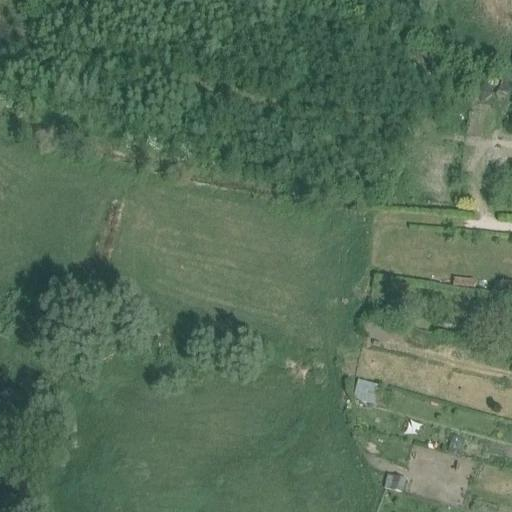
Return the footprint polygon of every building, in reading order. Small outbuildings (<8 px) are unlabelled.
[(507,101),(511,87),(501,83),(496,96),(507,101)] [(484,84),(474,93),(482,103),(492,94),(484,84)] [(511,283),(501,281),(499,293),(511,295),(511,283)] [(379,338),(382,327),(371,324),(368,335),(379,338)] [(396,336),(398,328),(389,326),(387,334),(396,336)] [(370,404),(374,388),(360,385),(356,400),(370,404)] [(453,437),(448,452),(460,456),(464,441),(453,437)] [(403,494),(407,480),(390,475),(386,489),(403,494)]
